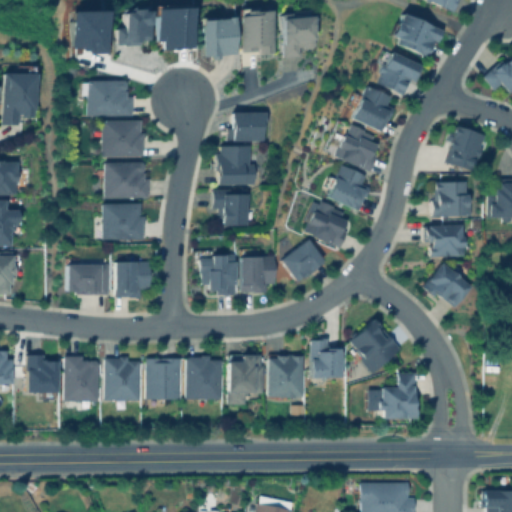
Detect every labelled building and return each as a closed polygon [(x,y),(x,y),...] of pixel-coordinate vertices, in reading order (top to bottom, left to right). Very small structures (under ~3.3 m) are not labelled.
[(452,0),(419,0),(450,11),(453,0),(452,0)] [(118,27),(111,28),(112,45),(137,44),(137,40),(147,40),(145,9),(118,10),(118,27)] [(236,51),(257,50),(257,54),(269,53),(267,11),(234,13),(236,51)] [(390,44),(424,57),(436,28),(396,12),(386,36),(392,38),(390,44)] [(294,56),(294,48),(310,47),(309,15),(275,17),(277,57),(294,56)] [(231,55),(230,17),(197,18),(198,56),(231,55)] [(504,92),(511,85),(511,48),(479,78),(490,90),(497,84),(504,92)] [(255,64),(254,51),(240,51),(241,65),(255,64)] [(416,65),(381,51),(368,83),(398,94),(404,79),(410,81),(416,65)] [(32,73),(0,72),(0,124),(15,124),(15,116),(32,116),(32,73)] [(82,79),(82,113),(129,114),(129,96),(122,96),(123,80),(82,79)] [(345,117),(378,132),(388,108),(381,105),(384,96),(359,85),(352,99),(347,97),(343,106),(349,108),(345,117)] [(225,112),(225,141),(262,140),(261,111),(225,112)] [(98,155),(140,155),(140,131),(137,131),(136,119),(97,120),(98,155)] [(366,170),(371,154),(367,152),(373,135),(341,124),(330,158),(366,170)] [(480,133),(448,126),(440,163),(472,170),(480,133)] [(246,145),(213,145),(212,184),(251,184),(251,164),(246,164),(246,145)] [(12,160),(0,160),(0,192),(13,193),(12,160)] [(100,197),(145,196),(145,177),(140,177),(140,161),(100,162),(100,197)] [(361,175),(336,164),(321,196),(354,211),(365,186),(358,183),(361,175)] [(468,215),(467,205),(463,205),(463,181),(430,181),(430,207),(427,207),(427,216),(468,215)] [(511,183),(495,183),(495,191),(482,191),(482,217),(511,217),(511,183)] [(243,193),(219,193),(219,189),(208,189),(208,208),(213,208),(214,225),(244,225),(243,193)] [(0,245),(6,245),(6,230),(14,230),(14,209),(0,209),(0,200),(0,199),(0,245)] [(332,246),(346,213),(315,200),(311,209),(307,207),(297,232),(332,246)] [(137,202),(98,203),(98,238),(140,238),(140,215),(137,215),(137,202)] [(425,256),(460,255),(459,223),(420,225),(420,242),(425,241),(425,256)] [(291,281),(320,263),(304,238),(275,257),(291,281)] [(0,293),(8,293),(7,254),(0,254),(0,293)] [(195,255),(195,284),(203,284),(203,290),(212,290),(212,294),(230,294),(230,261),(220,261),(220,256),(195,255)] [(262,291),(262,283),(271,283),(270,255),(234,256),(235,291),(262,291)] [(145,260),(109,261),(110,296),(133,295),(133,288),(145,288),(145,260)] [(467,285),(436,261),(418,285),(449,308),(467,285)] [(104,264),(61,263),(60,292),(104,293),(104,264)] [(342,341),(370,372),(396,348),(368,317),(342,341)] [(305,339),(306,377),(338,376),(337,345),(323,345),(322,338),(305,339)] [(53,360),(40,360),(40,353),(22,353),(21,391),(52,392),(53,360)] [(257,354),(235,354),(235,360),(222,360),(222,404),(241,403),(241,392),(258,392),(257,354)] [(94,400),(95,359),(78,359),(78,355),(59,355),(58,400),(94,400)] [(181,398),(217,398),(217,359),(205,359),(205,356),(181,355),(181,398)] [(263,355),(262,396),(298,397),(299,356),(263,355)] [(136,399),(135,360),(124,360),(124,356),(98,357),(99,400),(136,399)] [(140,398),(175,398),(176,357),(141,357),(140,398)] [(411,418),(411,372),(392,372),(392,386),(374,386),(374,410),(377,410),(377,418),(411,418)] [(355,482),(354,511),(410,511),(410,497),(404,497),(404,482),(355,482)] [(511,511),(511,489),(476,489),(475,507),(480,507),(480,511),(511,511)] [(287,511),(288,509),(252,503),(250,511),(287,511)]
